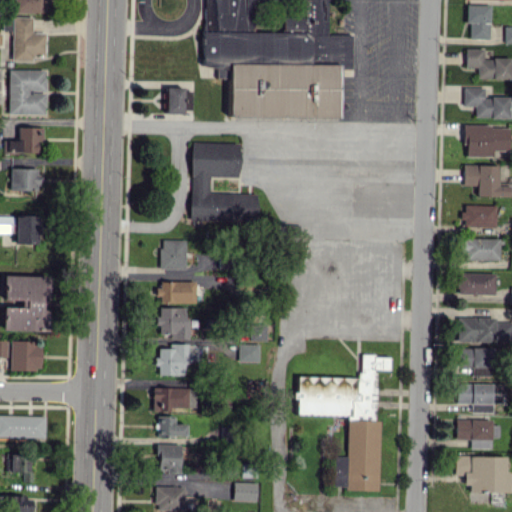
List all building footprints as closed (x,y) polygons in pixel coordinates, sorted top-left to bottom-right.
[(43,0),(10,0),(10,11),(43,12),(43,0)] [(326,34),(325,0),(200,0),(200,67),(213,67),(213,74),(221,74),(220,58),(303,58),(303,63),(336,63),(336,67),(349,67),(349,34),(326,34)] [(468,38),(487,39),(487,4),(463,4),(463,23),(468,23),(468,38)] [(30,16),(10,16),(9,60),(30,60),(30,56),(42,56),(43,32),(29,31),(30,16)] [(511,25),(497,25),(496,42),(511,42),(511,25)] [(463,66),(475,67),(475,78),(509,79),(509,58),(481,57),(482,48),(463,47),(463,66)] [(225,115),(335,118),(336,64),(226,62),(225,115)] [(43,114),(43,91),(42,91),(43,69),(6,68),(6,113),(43,114)] [(181,113),(181,98),(188,98),(189,92),(182,92),(182,87),(164,86),(163,112),(181,113)] [(473,117),(511,116),(511,96),(482,97),(482,86),(461,87),(461,105),(473,105),(473,117)] [(462,156),(491,156),(491,149),(507,149),(507,125),(462,125),(462,156)] [(35,152),(35,141),(41,141),(41,126),(16,126),(16,140),(5,139),(5,152),(35,152)] [(236,142),(188,142),(187,220),(252,220),(252,192),(206,192),(206,176),(236,176),(236,142)] [(495,183),(496,164),(461,163),(460,184),(474,185),(474,195),(511,196),(511,183),(495,183)] [(8,189),(34,189),(35,168),(8,167),(8,189)] [(493,226),(494,205),(460,204),(460,226),(493,226)] [(12,242),(35,242),(34,215),(0,215),(0,231),(12,231),(12,242)] [(497,238),(460,237),(460,258),(497,259),(497,238)] [(183,269),(184,239),(158,238),(157,268),(183,269)] [(493,272),(456,272),(456,293),(492,294),(493,272)] [(0,330),(43,330),(43,312),(40,312),(40,297),(47,297),(47,275),(1,275),(1,299),(23,299),(23,307),(0,307),(0,330)] [(155,301),(192,302),(192,281),(156,280),(155,301)] [(157,307),(157,315),(155,315),(155,336),(185,336),(184,306),(157,307)] [(454,340),(510,342),(510,322),(492,321),(492,317),(455,317),(454,340)] [(264,323),(248,323),(248,340),(264,340),(264,323)] [(37,370),(38,340),(8,340),(7,369),(37,370)] [(181,374),(181,360),(199,361),(200,344),(167,343),(167,347),(156,347),(155,356),(151,356),(151,365),(156,365),(155,374),(181,374)] [(235,361),(256,361),(257,343),(236,343),(235,361)] [(454,367),(469,367),(469,374),(492,374),(491,346),(454,347),(454,367)] [(376,488),(377,419),(373,419),(373,370),(387,370),(387,355),(357,355),(357,376),(294,376),(294,391),(293,391),(292,414),(344,415),(344,456),(331,456),(331,488),(376,488)] [(468,411),(490,412),(490,403),(503,403),(503,384),(455,382),(454,402),(469,403),(468,411)] [(149,410),(167,411),(167,407),(193,407),(193,387),(149,387),(149,410)] [(0,435),(42,437),(43,415),(0,414),(0,435)] [(183,435),(183,423),(171,423),(171,415),(155,415),(155,436),(183,435)] [(453,438),(468,439),(468,447),(489,448),(490,419),(454,418),(453,438)] [(177,471),(178,444),(155,443),(154,471),(177,471)] [(20,480),(27,480),(28,453),(7,452),(6,471),(20,471),(20,480)] [(503,456),(452,455),(452,475),(462,475),(461,484),(467,484),(467,491),(508,492),(508,471),(503,471),(503,456)] [(254,499),(255,481),(203,480),(202,498),(254,499)] [(152,509),(181,509),(181,486),(153,485),(152,509)] [(28,511),(28,504),(23,504),(23,495),(5,494),(5,511),(28,511)]
